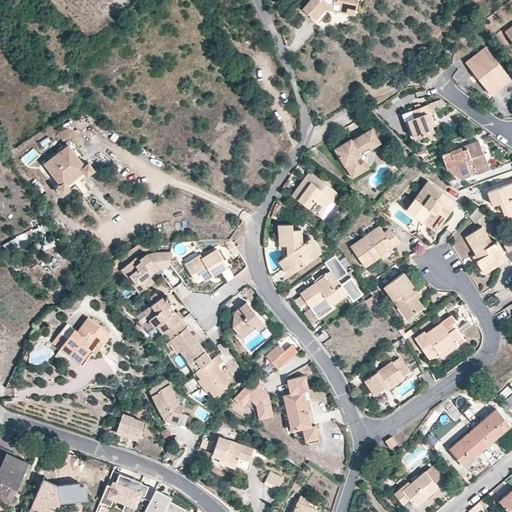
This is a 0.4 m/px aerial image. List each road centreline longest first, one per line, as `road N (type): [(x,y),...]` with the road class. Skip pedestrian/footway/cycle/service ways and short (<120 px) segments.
road 1 (residential): [(256,270),(256,223),(310,129),(257,0)]
road 2 (residential): [(365,432),(377,433),(489,350),(488,322),(442,266)]
road 3 (residential): [(0,418),(139,463),(216,511)]
road 4 (residential): [(365,432),(256,270)]
